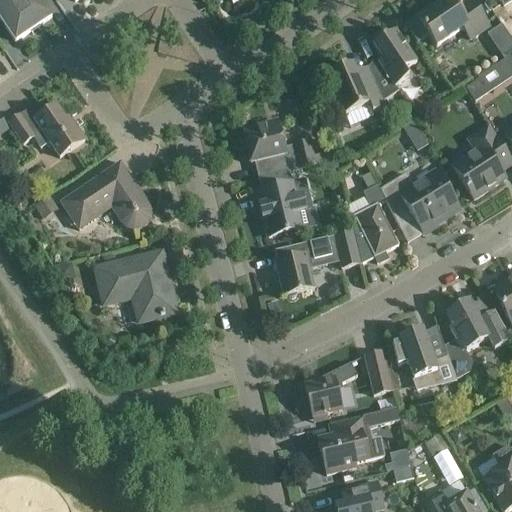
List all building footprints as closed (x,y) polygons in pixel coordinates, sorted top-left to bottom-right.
[(0,0),(0,22),(4,27),(15,44),(32,33),(29,29),(35,25),(37,29),(51,19),(40,3),(38,0),(0,0)] [(511,1),(511,0),(497,0),(503,8),(511,1)] [(405,26),(417,45),(428,38),(436,49),(462,31),(470,42),(489,29),(481,18),(469,1),(456,10),(451,3),(442,9),(438,4),(415,19),(405,26)] [(379,67),(370,76),(382,104),(398,93),(395,89),(408,81),(403,74),(416,65),(395,33),(373,48),(382,62),(378,66),(379,67)] [(511,42),(511,40),(496,50),(503,61),(511,54),(511,42)] [(478,81),(465,90),(475,105),(511,79),(511,61),(509,58),(477,80),(478,81)] [(372,116),(384,110),(382,104),(370,76),(370,77),(367,70),(356,75),(352,68),(327,79),(335,97),(345,119),(350,130),(374,120),(372,116)] [(69,127),(56,108),(26,128),(19,118),(8,126),(20,142),(23,147),(33,140),(40,152),(49,145),(59,160),(84,143),(72,125),(69,127)] [(284,152),(277,124),(242,133),(250,167),(254,166),(258,181),(314,168),(308,144),(293,148),(293,149),(284,152)] [(419,136),(413,126),(401,134),(407,144),(419,136)] [(511,166),(511,165),(489,129),(468,143),(476,155),(452,171),(473,203),(505,182),(500,175),(511,166)] [(335,162),(333,153),(316,157),(318,167),(335,162)] [(335,162),(318,167),(321,177),(338,172),(335,162)] [(133,185),(120,165),(60,206),(78,233),(111,211),(121,225),(126,230),(133,233),(141,232),(147,227),(150,221),(151,214),(148,207),(139,194),(136,196),(130,186),(133,185)] [(405,176),(379,193),(385,204),(399,231),(414,223),(421,234),(458,211),(437,177),(414,191),(405,176)] [(375,187),(370,177),(362,181),(367,191),(375,187)] [(300,183),(257,194),(268,241),(303,232),(299,216),(306,214),(303,199),(304,199),(300,183)] [(377,208),(385,204),(379,193),(376,189),(362,196),(370,210),(350,220),(354,234),(361,267),(374,261),(376,266),(387,261),(385,255),(398,249),(389,231),(377,208)] [(58,213),(49,199),(34,208),(43,222),(58,213)] [(361,267),(354,234),(334,239),(339,263),(341,272),(361,267)] [(274,254),(277,266),(274,266),(283,300),(314,292),(308,270),(339,263),(334,239),(274,254)] [(175,316),(161,256),(95,272),(104,308),(132,301),(138,325),(175,316)] [(71,268),(57,271),(59,281),(73,278),(71,268)] [(511,330),(511,280),(505,284),(507,287),(492,296),(511,331),(511,330)] [(496,320),(486,303),(472,311),(468,304),(445,317),(453,331),(449,333),(456,346),(460,344),(466,354),(488,342),(491,348),(497,351),(509,344),(496,320)] [(456,385),(436,329),(422,336),(421,333),(409,338),(407,339),(407,341),(407,343),(392,347),(397,369),(408,366),(413,383),(411,384),(415,395),(456,385)] [(387,374),(383,355),(363,360),(368,379),(373,398),(392,394),(387,374)] [(357,379),(350,366),(320,381),(321,385),(304,389),(312,420),(331,416),(341,413),(336,394),(342,392),(341,387),(357,379)] [(511,398),(497,407),(502,416),(511,410),(511,398)] [(478,412),(471,399),(462,402),(468,418),(478,412)] [(340,425),(329,428),(332,439),(321,442),(324,455),(321,456),(326,478),(345,473),(355,471),(354,467),(368,463),(384,460),(379,443),(369,445),(366,432),(398,424),(395,412),(395,411),(363,419),(340,425)] [(425,445),(432,457),(448,448),(442,436),(425,445)] [(511,453),(507,446),(492,456),(501,471),(483,482),(501,511),(508,511),(511,510),(511,453)] [(413,482),(410,471),(393,475),(395,486),(413,482)] [(382,511),(383,511),(377,486),(340,495),(343,508),(334,510),(334,511),(382,511)] [(475,511),(474,510),(466,496),(447,508),(439,495),(420,507),(420,511),(475,511)]
